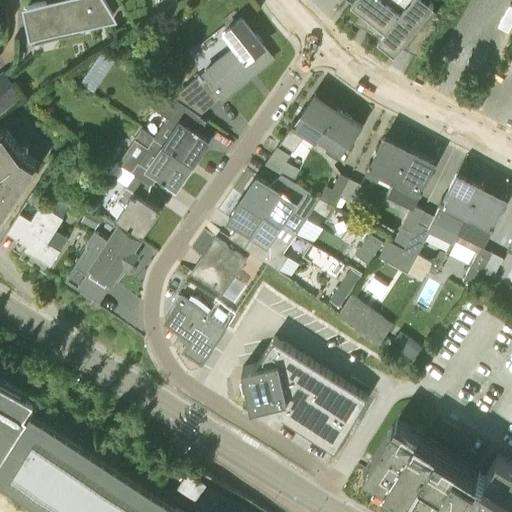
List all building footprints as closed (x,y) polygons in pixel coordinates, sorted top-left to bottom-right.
[(48,0),(27,4),(35,40),(86,30),(85,24),(115,18),(103,0),(48,0)] [(353,0),(351,2),(362,11),(354,20),(381,35),(378,39),(394,52),(400,45),(418,55),(439,14),(431,7),(433,5),(427,0),(353,0)] [(233,45),(203,68),(209,76),(206,78),(200,71),(171,93),(178,99),(201,114),(208,103),(221,92),(224,95),(272,57),(241,18),(223,32),(233,45)] [(89,69),(80,81),(93,89),(101,77),(89,69)] [(0,111),(20,96),(3,74),(0,76),(0,111)] [(282,140),(293,148),(305,132),(316,140),(318,137),(318,136),(335,111),(313,95),(295,120),(293,119),(291,123),(293,124),(282,140)] [(141,127),(192,162),(208,138),(198,132),(199,130),(193,125),(201,114),(178,99),(169,113),(178,119),(166,136),(159,131),(162,126),(149,117),(141,127)] [(329,144),(326,150),(337,158),(361,124),(338,107),(335,111),(318,136),(318,137),(329,144)] [(0,219),(39,162),(22,150),(5,126),(0,128),(0,219)] [(146,146),(131,168),(151,183),(158,173),(176,185),(192,162),(141,127),(134,137),(146,146)] [(381,173),(393,179),(408,149),(384,136),(365,173),(378,180),(381,173)] [(299,169),(291,163),(295,157),(278,145),(266,162),(283,174),(293,179),(299,169)] [(402,192),(415,199),(434,162),(408,149),(393,179),(405,186),(402,192)] [(151,183),(131,168),(116,158),(110,167),(129,181),(118,198),(124,203),(116,216),(142,234),(160,208),(142,196),(151,183)] [(336,205),(340,195),(350,176),(340,171),(332,187),(327,184),(320,196),(336,205)] [(481,185),(456,172),(429,224),(454,237),(481,185)] [(296,231),(320,196),(293,179),(283,174),(274,186),(257,175),(243,196),(277,220),(296,231)] [(350,176),(340,195),(351,201),(361,183),(350,176)] [(489,228),(490,229),(506,198),(481,185),(459,228),(473,235),(476,229),(486,235),(489,228)] [(282,251),(296,231),(277,220),(243,196),(229,217),(252,233),(244,245),(278,268),(287,255),(282,251)] [(28,242),(25,247),(50,263),(61,248),(60,248),(67,236),(55,228),(63,216),(42,202),(32,217),(21,210),(8,228),(28,242)] [(401,224),(412,230),(417,222),(424,208),(413,202),(412,202),(412,203),(401,224)] [(88,207),(80,220),(94,228),(102,216),(88,207)] [(380,259),(407,273),(430,229),(417,222),(412,230),(404,247),(390,239),(380,259)] [(119,224),(109,238),(95,228),(85,242),(88,244),(76,262),(87,270),(79,283),(98,296),(107,283),(109,285),(124,262),(129,266),(137,254),(131,250),(139,238),(119,224)] [(371,231),(355,253),(368,262),(383,240),(371,231)] [(222,292),(246,257),(215,236),(191,270),(222,292)] [(487,258),(481,269),(493,275),(502,256),(491,250),(487,258)] [(487,258),(477,253),(463,280),(473,285),(481,269),(487,258)] [(439,267),(444,257),(439,254),(432,254),(428,262),(439,267)] [(351,267),(330,298),(339,304),(360,274),(351,267)] [(203,360),(224,328),(227,324),(186,296),(169,321),(191,337),(184,347),(203,360)] [(368,394),(274,335),(257,363),(243,366),(246,380),(240,381),(243,392),(248,391),(251,405),(265,402),(335,446),(368,394)] [(414,339),(405,352),(415,359),(424,346),(414,339)] [(184,511),(30,412),(27,417),(24,415),(34,400),(0,378),(0,479),(50,511),(184,511)] [(484,473),(396,418),(364,467),(377,475),(373,481),(391,493),(395,487),(418,501),(414,507),(421,511),(511,511),(511,460),(498,452),(484,473)]
